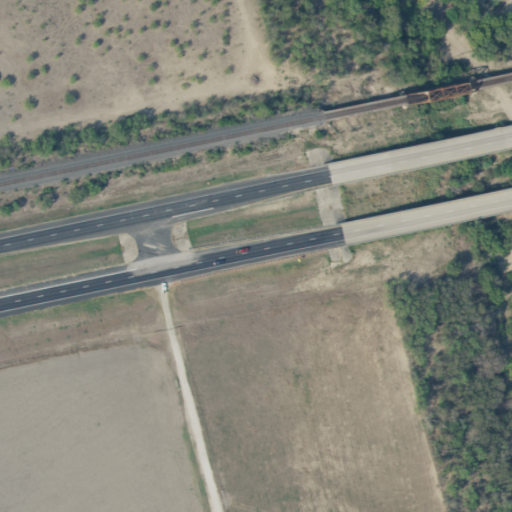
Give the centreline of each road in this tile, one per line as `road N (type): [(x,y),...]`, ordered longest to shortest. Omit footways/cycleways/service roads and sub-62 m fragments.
road 1 (trunk): [(338,173),(0,243)]
road 2 (trunk): [(0,304),(326,236)]
road 3 (trunk): [(326,236),(511,196)]
road 4 (trunk): [(511,134),(338,173)]
